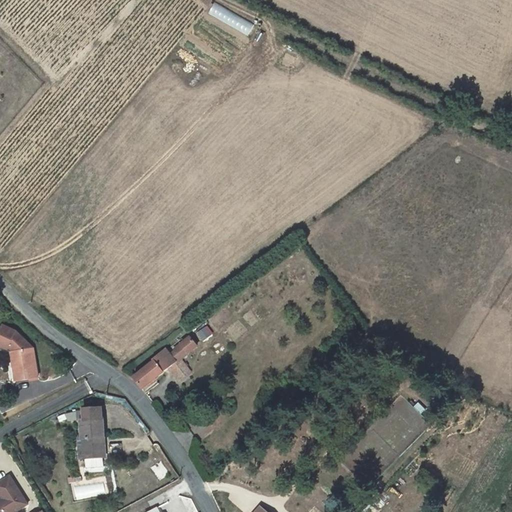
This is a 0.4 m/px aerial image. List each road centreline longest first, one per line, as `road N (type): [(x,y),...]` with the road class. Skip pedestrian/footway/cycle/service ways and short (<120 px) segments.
road 1 (track): [(227,0),(511,142)]
road 2 (residential): [(207,511),(139,400),(0,283)]
